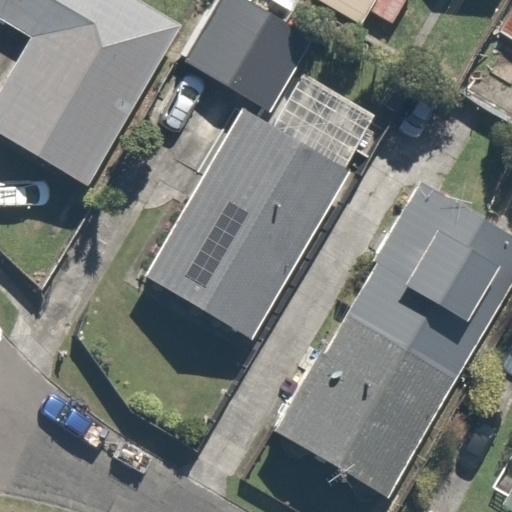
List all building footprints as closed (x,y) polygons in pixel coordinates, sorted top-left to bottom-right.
[(0,0),(0,20),(12,28),(0,47),(0,135),(71,179),(170,14),(146,0),(0,0)] [(237,0),(210,0),(174,60),(245,103),(289,31),(237,0)] [(333,0),(351,9),(355,0),(333,0)] [(225,102),(122,262),(233,333),(336,174),(225,102)] [(333,297),(318,289),(245,420),(372,491),(511,239),(459,210),(449,228),(390,195),(333,297)] [(511,452),(488,490),(511,505),(511,452)]
